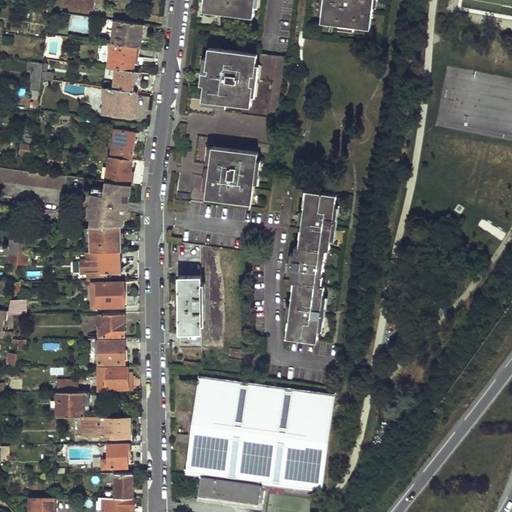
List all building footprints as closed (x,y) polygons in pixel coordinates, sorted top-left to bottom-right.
[(64,9),(64,0),(54,0),(53,7),(64,9)] [(66,0),(66,6),(93,9),(94,0),(66,0)] [(204,0),(203,10),(254,17),(256,0),(204,0)] [(325,0),(323,21),(372,27),(375,0),(325,0)] [(116,19),(113,42),(141,46),(142,36),(139,36),(141,22),(133,21),(116,19)] [(112,42),(109,67),(112,68),(116,68),(133,70),(134,63),(135,56),(139,56),(141,46),(113,42),(112,42)] [(202,71),(201,83),(205,83),(202,99),(251,106),(258,52),(210,46),(207,72),(202,71)] [(36,63),(33,88),(40,88),(41,78),(43,64),(36,63)] [(47,64),(43,64),(41,78),(53,80),(54,72),(46,71),(47,64)] [(116,74),(114,88),(132,91),(134,78),(138,78),(139,71),(133,70),(116,68),(116,74)] [(106,87),(103,112),(133,117),(135,105),(130,104),(132,91),(114,88),(106,87)] [(117,128),(113,156),(133,159),(135,144),(133,144),(134,132),(134,131),(117,128)] [(21,144),(19,154),(25,155),(26,151),(27,145),(21,144)] [(218,147),(211,196),(254,203),(261,153),(218,147)] [(108,167),(106,181),(107,181),(131,185),(133,174),(131,173),(133,159),(113,156),(110,156),(108,167)] [(68,176),(0,166),(0,179),(66,189),(68,176)] [(131,185),(107,181),(106,194),(94,192),(91,217),(93,218),(91,226),(105,225),(121,225),(122,217),(123,217),(125,217),(127,215),(128,213),(128,211),(131,185)] [(297,281),(288,336),(319,341),(322,318),(326,319),(328,309),(324,308),(327,285),(323,285),(329,249),(333,249),(337,229),(341,229),(343,218),(338,217),(342,195),(310,190),(301,245),(298,244),(295,258),(292,258),(290,266),(294,267),(292,281),(297,281)] [(105,225),(91,226),(91,250),(95,250),(100,250),(121,250),(121,225),(105,225)] [(22,233),(21,237),(28,237),(30,227),(22,227),(22,232),(22,233)] [(21,237),(22,233),(6,231),(5,236),(11,237),(11,239),(21,240),(21,237)] [(21,240),(19,252),(26,252),(28,237),(21,237),(21,240)] [(6,245),(5,254),(13,255),(19,256),(19,252),(21,240),(11,239),(10,246),(6,245)] [(85,260),(79,260),(79,272),(85,272),(85,280),(107,280),(107,272),(121,272),(121,250),(100,250),(91,250),(85,250),(85,260)] [(202,283),(202,257),(180,255),(181,332),(203,332),(203,324),(206,324),(206,283),(202,283)] [(125,282),(93,282),(94,306),(125,305),(125,295),(129,295),(128,285),(125,285),(125,282)] [(129,295),(125,295),(125,305),(129,305),(128,304),(136,304),(136,295),(129,295)] [(28,298),(12,298),(11,303),(10,310),(9,313),(14,313),(28,313),(28,298)] [(0,335),(4,336),(6,331),(2,330),(4,318),(8,319),(9,313),(10,310),(7,310),(0,308),(0,335)] [(103,324),(100,324),(100,335),(125,336),(126,312),(103,312),(103,324)] [(202,337),(180,338),(180,346),(202,346),(202,337)] [(97,349),(97,354),(99,354),(99,362),(126,363),(126,354),(129,354),(129,349),(126,349),(126,340),(99,340),(99,349),(97,349)] [(9,352),(8,364),(15,364),(17,353),(9,352)] [(185,359),(183,367),(203,370),(203,362),(185,359)] [(128,366),(107,366),(107,365),(98,365),(98,391),(108,391),(108,388),(129,388),(129,379),(132,379),(131,372),(128,372),(128,366)] [(201,377),(187,476),(203,478),(200,497),(260,505),(262,486),(321,495),(335,396),(201,377)] [(73,379),(58,379),(58,391),(78,391),(78,381),(73,381),(73,379)] [(78,391),(58,391),(58,416),(83,415),(85,415),(85,403),(89,403),(89,391),(78,391)] [(130,435),(130,417),(95,417),(95,415),(85,415),(83,415),(84,435),(130,435)] [(131,443),(108,444),(109,458),(102,458),(102,467),(131,466),(131,443)] [(133,472),(116,472),(116,496),(134,496),(133,472)] [(0,506),(5,511),(15,511),(1,497),(0,495),(0,506)] [(56,511),(56,496),(33,497),(33,511),(56,511)] [(98,500),(98,509),(103,509),(103,511),(135,511),(135,496),(134,496),(116,496),(100,496),(100,500),(98,500)] [(22,511),(10,497),(1,497),(15,511),(22,511)]
